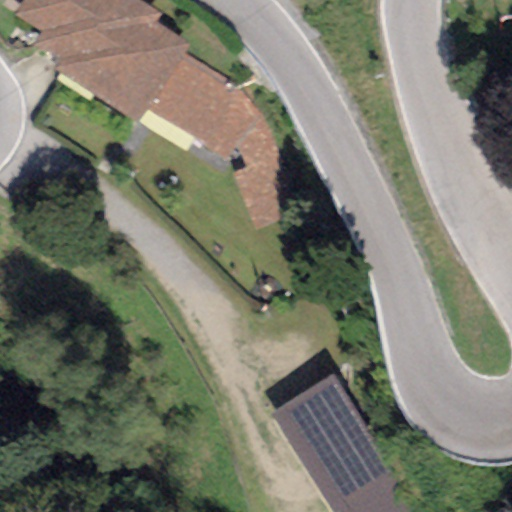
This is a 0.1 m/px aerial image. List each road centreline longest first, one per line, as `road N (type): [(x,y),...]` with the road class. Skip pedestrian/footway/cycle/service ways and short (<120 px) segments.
road 1 (tertiary): [(230,0),(267,33),(311,101),(375,227),(434,384),(450,403),(479,416),(511,414)]
road 2 (tertiary): [(511,260),(439,122),(412,0)]
